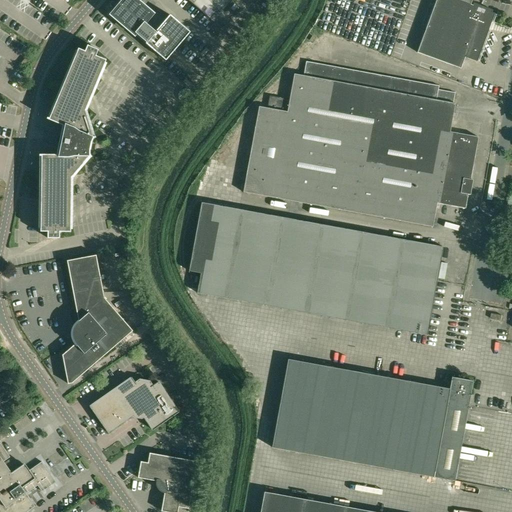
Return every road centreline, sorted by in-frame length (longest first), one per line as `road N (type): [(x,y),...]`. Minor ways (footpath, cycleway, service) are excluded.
road 1 (unclassified): [(0,237),(35,78),(94,0)]
road 2 (unclassified): [(133,511),(0,318)]
road 3 (unclassified): [(480,305),(511,101)]
